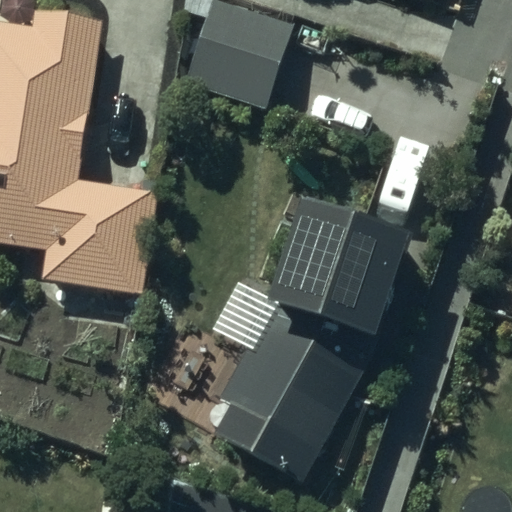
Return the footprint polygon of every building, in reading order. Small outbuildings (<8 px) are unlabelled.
[(296,23),(227,0),(216,0),(191,76),(269,102),(296,23)] [(79,178),(102,16),(34,6),(32,23),(0,18),(0,236),(50,244),(46,274),(146,289),(161,189),(79,178)] [(410,229),(306,197),(275,298),(224,397),(238,406),(221,437),(301,480),(373,349),(410,229)] [(0,428),(109,464),(152,334),(4,284),(0,296),(0,428)] [(261,511),(179,490),(172,511),(261,511)]
